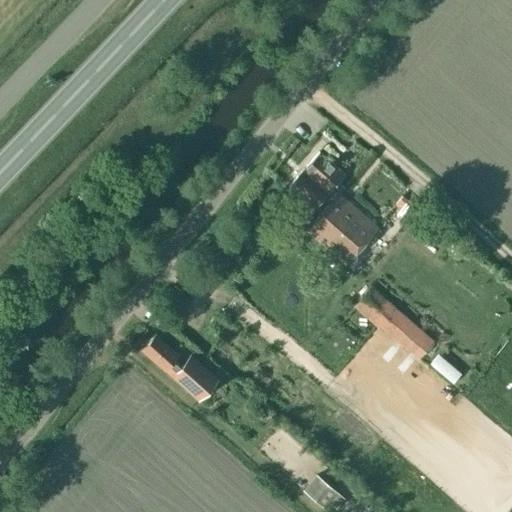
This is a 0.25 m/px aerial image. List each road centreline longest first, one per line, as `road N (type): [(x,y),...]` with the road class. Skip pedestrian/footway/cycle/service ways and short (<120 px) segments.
road 1 (unclassified): [(0,459),(373,0)]
road 2 (trunk): [(0,169),(162,0)]
road 3 (unclassified): [(0,99),(95,0)]
